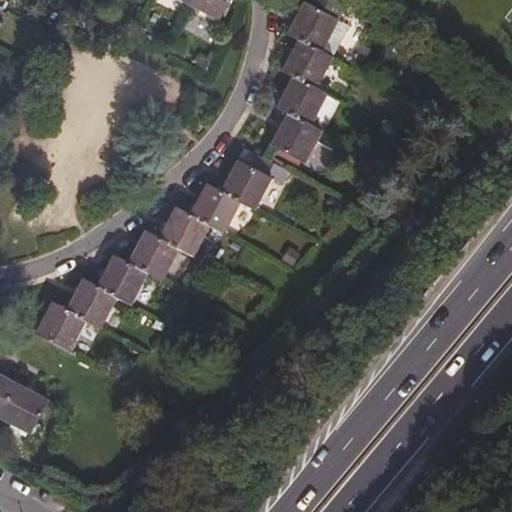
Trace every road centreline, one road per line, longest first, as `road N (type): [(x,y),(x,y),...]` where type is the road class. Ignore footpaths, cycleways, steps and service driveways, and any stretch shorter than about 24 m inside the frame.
road 1 (residential): [(142,511),(511,120)]
road 2 (trunk): [(511,236),(279,511)]
road 3 (trunk): [(340,511),(511,308)]
